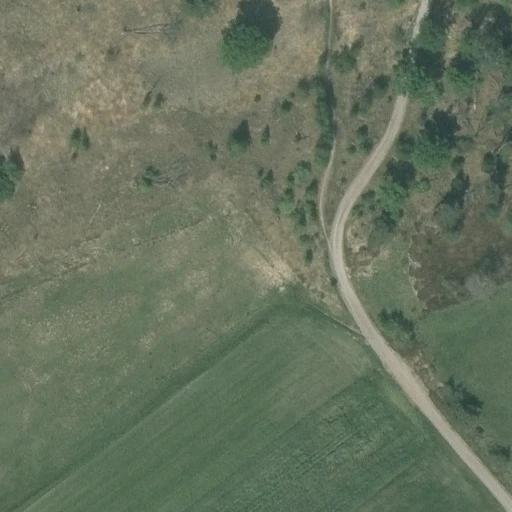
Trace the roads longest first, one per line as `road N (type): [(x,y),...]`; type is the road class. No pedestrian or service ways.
road 1 (track): [(511,509),(369,341),(339,271),(336,229),(395,105),(410,0)]
road 2 (unknown): [(336,229),(318,210),(350,79),(329,0)]
